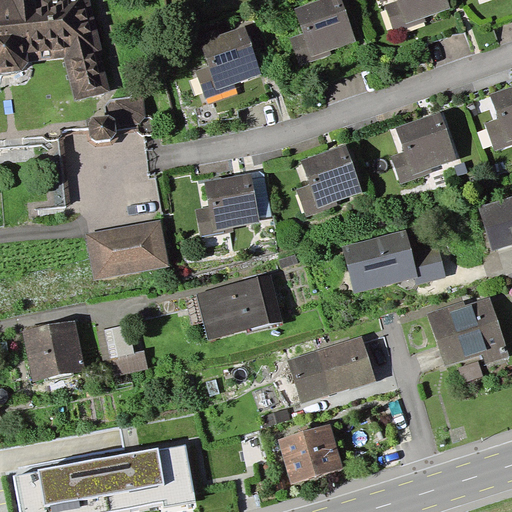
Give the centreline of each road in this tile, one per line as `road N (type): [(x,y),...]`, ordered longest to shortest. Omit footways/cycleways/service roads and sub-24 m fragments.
road 1 (residential): [(166,162),(234,150),(511,53)]
road 2 (primary): [(511,464),(361,511)]
